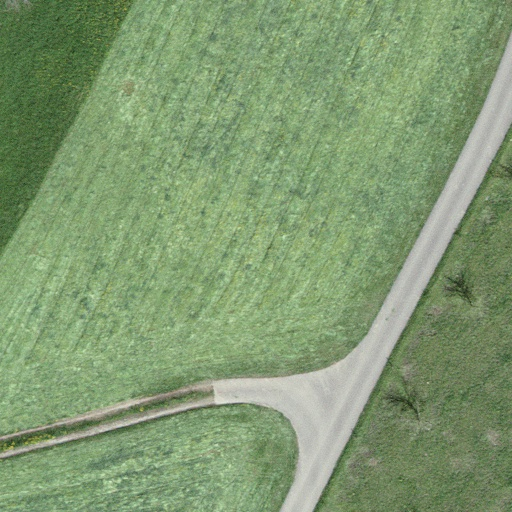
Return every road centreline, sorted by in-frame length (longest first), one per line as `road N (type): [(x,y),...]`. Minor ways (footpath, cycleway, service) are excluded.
road 1 (residential): [(511,125),(316,511)]
road 2 (track): [(0,465),(233,406),(368,413)]
